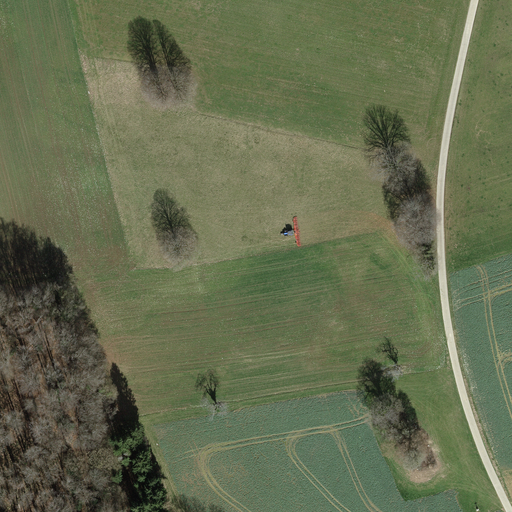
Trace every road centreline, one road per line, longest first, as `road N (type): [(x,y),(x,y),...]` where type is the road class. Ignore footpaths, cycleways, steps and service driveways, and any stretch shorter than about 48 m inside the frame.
road 1 (track): [(473,0),(438,191),(442,293),(459,385),(511,511)]
road 2 (track): [(456,371),(127,424),(50,459),(0,511)]
